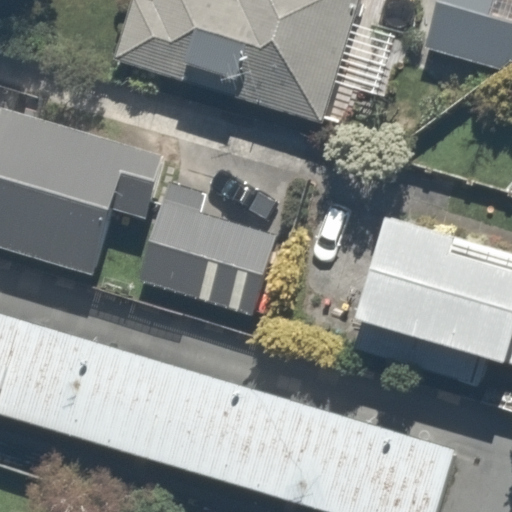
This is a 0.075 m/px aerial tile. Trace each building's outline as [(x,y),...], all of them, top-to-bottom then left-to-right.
[(163,0),(162,0),(145,66),(240,92),(235,107),(339,135),(375,0),(180,0),(179,4),(163,0)] [(511,0),(449,0),(437,57),(511,73),(511,0)] [(142,147),(0,115),(0,254),(280,318),(297,240),(286,238),(303,160),(147,125),(142,147)] [(511,256),(400,227),(372,334),(511,369),(511,256)] [(469,511),(485,455),(0,323),(0,427),(312,511),(469,511)]
